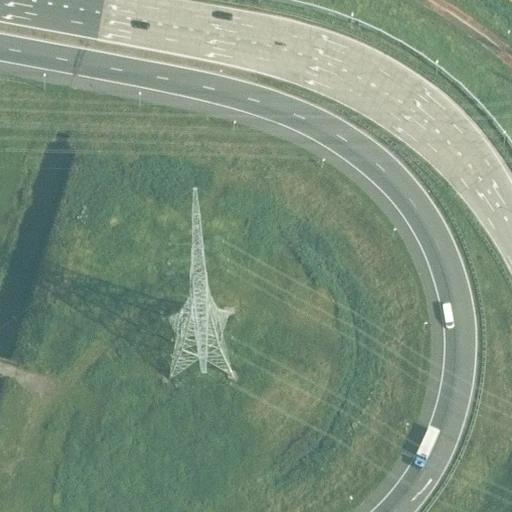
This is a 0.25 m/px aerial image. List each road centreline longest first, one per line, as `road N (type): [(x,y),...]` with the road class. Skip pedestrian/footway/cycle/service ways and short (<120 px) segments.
road 1 (motorway): [(0,49),(279,110),(337,137),(409,201),(446,267),(459,340),(444,433),(394,511)]
road 2 (motorway): [(511,232),(437,134),(344,72),(284,51),(21,0)]
